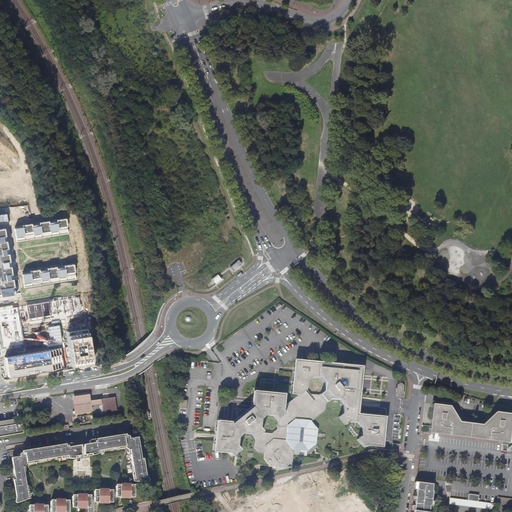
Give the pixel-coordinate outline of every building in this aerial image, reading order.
[(22,227),(14,228),(17,241),(68,233),(65,218),(56,219),(56,221),(48,222),(48,221),(39,222),(39,224),(31,225),(31,223),(22,225),(22,227)] [(0,228),(0,295),(14,293),(3,228),(0,228)] [(30,273),(22,274),(24,287),(75,279),(73,263),(63,265),(64,267),(56,268),(56,266),(46,268),(47,270),(39,271),(39,269),(29,271),(30,273)] [(205,283),(209,288),(222,279),(218,274),(205,283)] [(383,429),(384,419),(356,415),(357,402),(360,368),(295,361),(293,393),(295,393),(297,395),(310,422),(325,410),(325,403),(330,399),(339,400),(343,405),(342,413),(338,417),(345,425),(348,422),(358,423),(361,428),(361,436),(357,439),(363,448),(368,444),(381,446),(382,435),(380,435),(381,429),(383,429)] [(306,449),(314,443),(316,429),(310,422),(297,395),(281,409),(280,408),(282,396),(254,393),(252,406),(247,411),(240,410),(237,413),(236,420),(231,424),(217,422),(215,450),(227,451),(232,456),(239,450),(236,446),(237,438),(242,433),(251,435),(255,439),(254,448),(257,452),(264,453),(263,458),(270,467),(284,468),(292,462),(293,448),(306,449)] [(91,412),(90,406),(89,401),(89,395),(72,397),(74,414),(91,412)] [(102,404),(103,413),(116,411),(114,397),(101,399),(102,404)] [(179,399),(178,407),(186,408),(187,400),(181,399),(179,399)] [(429,428),(433,433),(502,442),(505,442),(510,438),(511,419),(511,413),(495,411),(482,424),(459,421),(450,405),(432,403),(429,428)] [(0,436),(22,433),(21,424),(14,425),(13,419),(0,421),(0,436)] [(125,446),(128,440),(129,438),(129,437),(129,436),(128,436),(128,435),(126,436),(125,437),(124,437),(124,436),(119,437),(119,438),(100,441),(100,440),(92,441),(92,440),(91,440),(90,440),(89,440),(89,441),(89,442),(89,445),(85,446),(85,451),(90,450),(91,455),(95,455),(98,453),(98,451),(125,446)] [(131,440),(128,446),(129,445),(135,481),(147,482),(148,481),(148,480),(148,479),(148,478),(146,478),(146,475),(144,475),(143,471),(145,471),(143,461),(142,461),(141,457),(142,457),(141,448),(139,448),(138,439),(131,440)] [(22,458),(26,462),(67,456),(67,458),(72,459),(75,458),(74,452),(79,452),(79,447),(73,448),(72,444),(71,443),(70,443),(69,444),(69,445),(61,446),(61,448),(57,448),(57,447),(52,448),(52,449),(38,451),(38,450),(33,451),(33,452),(29,453),(29,451),(24,452),(24,453),(22,453),(21,453),(20,453),(19,454),(19,455),(20,456),(22,458)] [(15,482),(13,483),(15,492),(16,492),(17,496),(16,497),(16,500),(15,500),(15,502),(17,503),(28,499),(22,463),(18,459),(11,460),(13,469),(11,469),(12,478),(14,478),(15,482)] [(428,511),(429,505),(431,505),(431,498),(428,498),(428,494),(432,495),(432,491),(431,491),(432,484),(417,482),(412,511),(428,511)] [(115,486),(115,496),(118,496),(119,497),(121,497),(123,496),(124,497),(126,497),(127,496),(128,497),(131,497),(132,496),(134,496),(134,486),(115,486)] [(94,491),(94,501),(96,501),(97,503),(99,503),(101,501),(102,503),(104,503),(105,501),(106,503),(109,503),(110,501),(112,501),(112,491),(94,491)] [(72,496),(72,506),(74,506),(75,507),(78,507),(79,506),(81,508),(82,508),(84,506),(85,508),(87,508),(88,506),(90,506),(90,496),(72,496)] [(511,498),(510,498),(498,497),(497,504),(511,505),(511,498)] [(493,510),(494,503),(478,501),(468,500),(450,498),(449,504),(493,510)] [(50,501),(50,511),(52,511),(57,511),(61,511),(62,511),(66,511),(68,511),(68,501),(50,501)]
